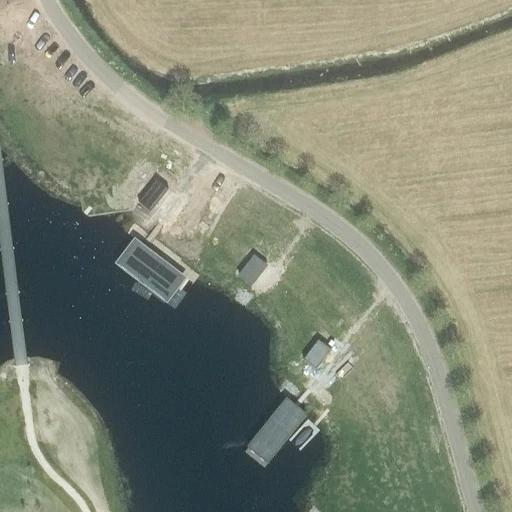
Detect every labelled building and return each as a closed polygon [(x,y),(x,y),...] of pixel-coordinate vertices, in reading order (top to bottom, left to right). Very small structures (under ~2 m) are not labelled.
[(168,191),(157,182),(139,204),(150,213),(168,191)] [(135,244),(119,264),(167,302),(183,280),(135,244)] [(267,267),(254,258),(239,277),(251,287),(267,267)] [(196,364),(218,380),(261,325),(239,308),(196,364)] [(331,351),(319,342),(304,361),(316,371),(331,351)] [(245,450),(265,466),(303,417),(283,402),(245,450)]
